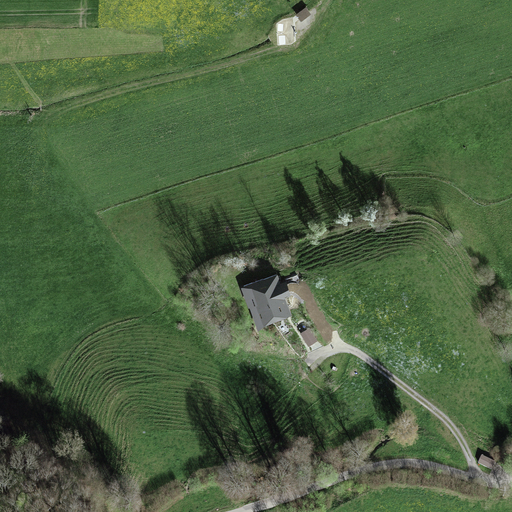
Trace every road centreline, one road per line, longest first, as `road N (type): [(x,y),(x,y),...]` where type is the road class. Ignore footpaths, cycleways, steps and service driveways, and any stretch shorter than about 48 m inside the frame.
road 1 (unclassified): [(241,511),(384,465),(433,460),(511,484)]
road 2 (track): [(473,475),(453,431),(353,351),(332,350),(309,363)]
